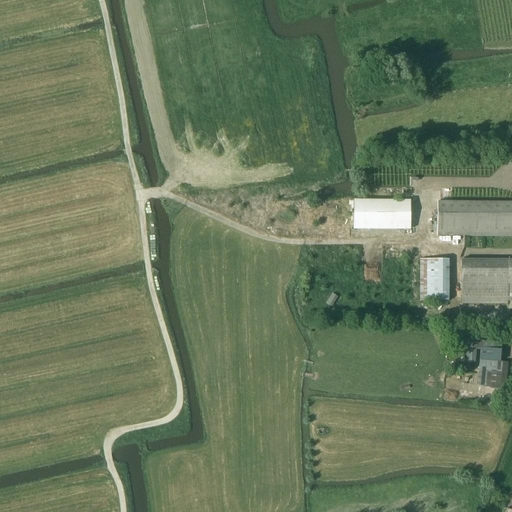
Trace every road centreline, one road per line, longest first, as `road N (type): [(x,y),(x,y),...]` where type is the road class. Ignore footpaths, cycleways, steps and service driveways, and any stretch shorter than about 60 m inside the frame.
road 1 (track): [(123,511),(107,449),(112,433),(168,418),(180,389),(149,276),(102,0)]
road 2 (track): [(415,241),(287,241),(160,191),(140,193)]
